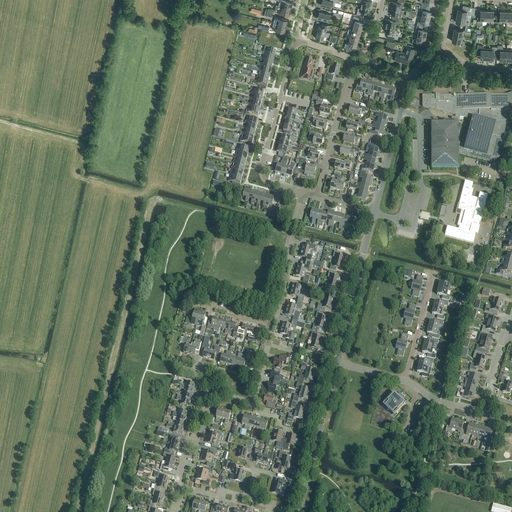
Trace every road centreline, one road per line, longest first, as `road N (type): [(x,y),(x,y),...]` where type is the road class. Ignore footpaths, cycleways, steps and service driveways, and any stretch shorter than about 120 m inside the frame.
road 1 (residential): [(301,192),(261,174),(295,39)]
road 2 (unclassified): [(337,362),(374,212)]
road 3 (unclassified): [(298,511),(337,362)]
road 4 (residential): [(316,196),(352,59)]
road 5 (unclassified): [(374,212),(409,79)]
